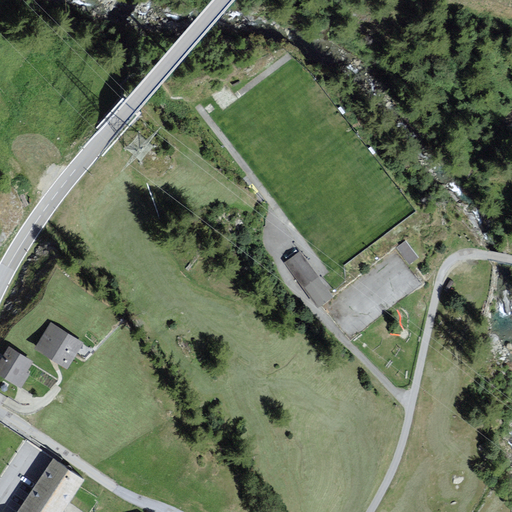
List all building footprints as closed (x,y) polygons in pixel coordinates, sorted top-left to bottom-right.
[(408,241),(400,246),(413,264),(421,258),(408,241)] [(332,298),(298,252),(284,262),(318,308),(332,298)] [(85,343),(53,323),(37,349),(69,369),(85,343)] [(34,363),(10,348),(0,364),(0,374),(19,386),(34,363)] [(65,511),(87,480),(53,458),(17,511),(65,511)]
